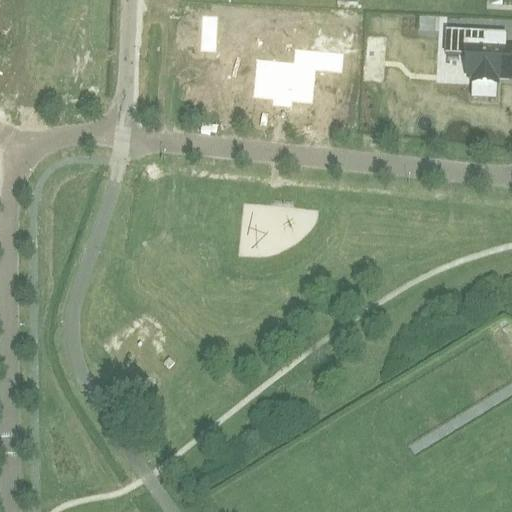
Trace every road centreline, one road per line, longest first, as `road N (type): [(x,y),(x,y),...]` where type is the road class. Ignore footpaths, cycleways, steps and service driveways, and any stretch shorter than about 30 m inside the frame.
road 1 (unclassified): [(171,511),(94,401),(74,346),(76,298),(122,140)]
road 2 (residential): [(122,140),(511,179)]
road 3 (residential): [(13,511),(5,227),(34,152)]
road 4 (unclassified): [(122,140),(131,0)]
